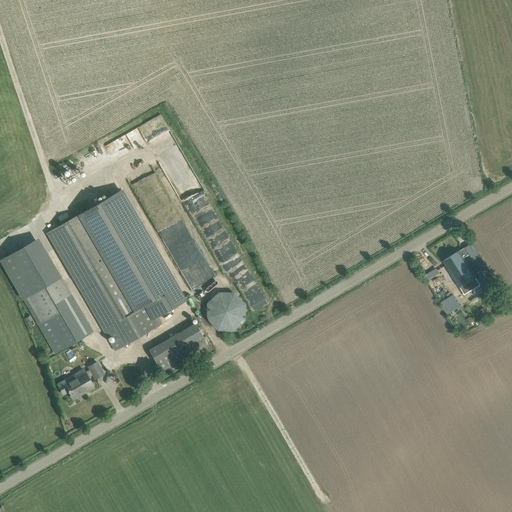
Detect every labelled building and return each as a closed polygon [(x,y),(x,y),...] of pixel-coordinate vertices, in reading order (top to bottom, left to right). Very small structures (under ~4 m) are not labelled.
[(108,145),(113,156),(134,146),(129,135),(108,145)] [(48,233),(116,350),(162,323),(158,316),(187,300),(124,189),(90,208),(48,233)] [(93,331),(71,292),(62,277),(39,237),(1,259),(24,299),(56,353),(93,331)] [(464,258),(470,254),(465,247),(459,251),(459,250),(443,260),(465,295),(481,285),(464,258)] [(482,260),(476,263),(480,270),(486,267),(482,260)] [(212,299),(209,303),(207,308),(207,314),(209,319),(212,324),(216,327),(221,329),(226,330),(231,329),(236,327),(241,324),(243,319),(245,314),(245,309),(243,303),(241,299),(236,295),(232,293),(226,292),(221,293),(216,295),(212,299)] [(456,309),(453,304),(457,301),(452,294),(442,302),(449,313),(456,309)] [(149,350),(161,371),(173,364),(161,343),(149,350)] [(96,378),(104,374),(97,362),(89,366),(91,369),(86,372),(84,369),(58,384),(64,394),(69,391),(73,398),(74,398),(73,396),(84,389),(85,391),(94,386),(89,377),(94,374),(96,378)]
